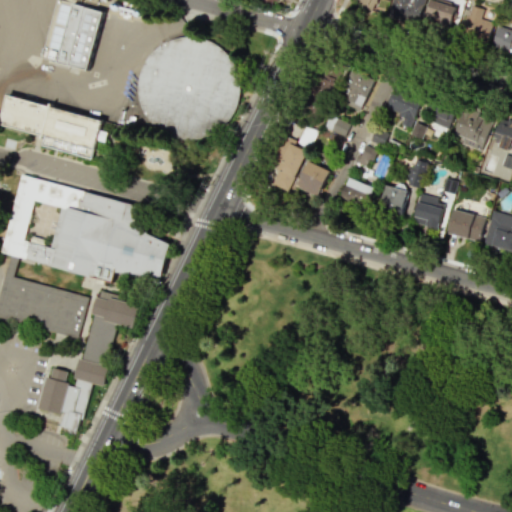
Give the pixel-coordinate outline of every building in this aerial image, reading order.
[(422,3),(408,0),(392,0),(388,17),(417,24),(422,3)] [(426,0),(426,23),(452,23),(452,1),(431,0),(426,0)] [(103,11),(72,3),(56,62),(88,70),(103,11)] [(480,18),(483,9),(470,4),(460,32),(485,41),(492,23),(480,18)] [(491,44),(511,52),(511,26),(511,28),(498,23),(491,44)] [(203,134),(186,136),(169,133),(154,123),(144,110),(138,94),(138,77),(144,60),(155,47),(170,39),(187,35),(203,37),(217,44),(228,55),(236,69),(239,84),(237,100),(230,114),(218,127),(203,134)] [(328,96),(341,71),(323,63),(311,88),(328,96)] [(359,111),(374,80),(353,70),(338,101),(359,111)] [(410,127),(422,98),(393,86),(385,108),(404,115),(401,124),(410,127)] [(0,123),(0,125),(43,135),(40,146),(93,158),(102,117),(6,96),(0,123)] [(426,122),(449,128),(455,105),(432,99),(426,122)] [(483,145),(492,120),(463,109),(453,133),(483,145)] [(343,137),(350,124),(329,114),(323,126),(343,137)] [(422,138),(425,125),(413,123),(410,135),(422,138)] [(381,146),(387,134),(375,128),(369,140),(381,146)] [(306,151),(289,143),(270,183),(288,191),(306,151)] [(355,162),(368,167),(375,149),(363,144),(355,162)] [(417,186),(425,162),(413,158),(405,182),(417,186)] [(296,187),(318,196),(329,169),(307,160),(296,187)] [(169,243),(160,276),(114,273),(111,282),(17,257),(9,255),(0,252),(0,248),(19,174),(134,205),(131,222),(147,230),(146,233),(169,243)] [(366,208),(373,186),(347,178),(340,200),(366,208)] [(402,215),(408,191),(385,185),(378,209),(402,215)] [(443,200),(418,195),(413,224),(438,228),(443,200)] [(479,241),(485,217),(453,208),(446,232),(479,241)] [(511,215),(491,210),(483,244),(511,250),(511,215)] [(88,297),(77,339),(0,317),(0,289),(9,255),(17,257),(12,276),(88,297)] [(100,290),(122,296),(120,300),(139,305),(133,327),(116,323),(105,364),(109,366),(104,386),(91,382),(81,418),(79,417),(76,429),(59,425),(63,411),(61,411),(60,414),(37,407),(45,376),(50,377),(52,367),(68,371),(65,381),(69,382),(68,384),(74,386),(76,378),(73,378),(78,358),(81,359),(93,314),(90,313),(95,296),(98,297),(100,290)]
